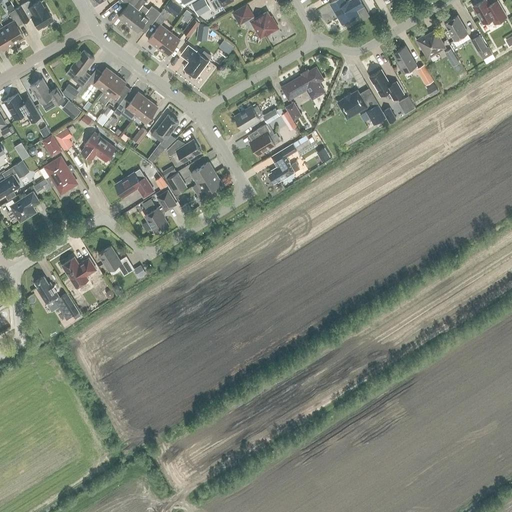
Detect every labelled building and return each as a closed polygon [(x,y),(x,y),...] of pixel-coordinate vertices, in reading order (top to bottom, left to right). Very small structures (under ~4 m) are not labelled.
[(118,17),(128,24),(139,10),(133,6),(137,0),(119,0),(127,6),(118,17)] [(170,12),(175,16),(182,7),(172,0),(169,0),(164,7),(171,12),(170,12)] [(196,12),(208,5),(205,0),(199,0),(192,5),(196,12)] [(211,0),(210,1),(216,10),(222,6),(223,7),(234,0),(211,0)] [(364,6),(360,0),(349,0),(346,2),(344,0),(335,0),(330,3),(342,23),(359,14),(357,10),(364,6)] [(494,23),(507,16),(497,0),(489,5),(486,0),(483,0),(473,6),(483,23),(491,18),(494,23)] [(28,18),(31,17),(38,28),(41,26),(42,27),(53,20),(45,7),(44,8),(40,1),(33,5),(30,2),(28,1),(14,9),(23,23),(29,19),(28,18)] [(11,4),(6,7),(9,12),(14,9),(11,4)] [(139,10),(128,24),(137,31),(145,21),(151,25),(161,12),(152,5),(149,9),(143,4),(139,10)] [(261,37),(271,30),(272,32),(279,28),(275,21),(273,22),(267,12),(255,19),(253,16),(247,4),(233,12),(240,23),(244,21),(248,27),(252,28),(254,26),(261,37)] [(13,44),(24,38),(17,26),(23,23),(14,9),(9,12),(8,13),(13,21),(3,27),(13,44)] [(455,40),(468,32),(458,15),(445,23),(455,40)] [(190,36),(200,22),(193,17),(183,31),(190,36)] [(158,47),(170,31),(160,24),(149,40),(158,47)] [(208,35),(209,26),(198,24),(197,34),(208,35)] [(0,46),(2,50),(13,44),(3,27),(0,28),(0,46)] [(428,58),(437,53),(436,52),(445,47),(435,30),(424,36),(424,35),(416,39),(428,58)] [(180,39),(170,31),(158,47),(168,55),(180,39)] [(479,34),(471,39),(479,52),(483,59),(484,59),(489,55),(492,53),(488,45),(486,46),(479,34)] [(224,39),(219,46),(229,54),(234,47),(224,39)] [(460,58),(467,55),(460,40),(453,43),(460,58)] [(189,61),(184,68),(196,77),(209,60),(208,59),(211,55),(204,50),(201,54),(197,51),(188,45),(181,54),(189,61)] [(405,46),(393,53),(399,63),(398,64),(403,73),(416,65),(405,46)] [(451,49),(445,52),(449,60),(455,56),(451,49)] [(91,75),(85,71),(94,59),(84,50),(71,66),(79,72),(74,79),(82,86),(91,75)] [(209,67),(206,71),(211,75),(218,65),(211,60),(207,65),(209,67)] [(427,84),(433,80),(424,65),(418,68),(427,84)] [(116,75),(106,68),(98,79),(92,74),(77,94),(85,99),(96,85),(104,91),(116,75)] [(313,96),(309,98),(310,99),(323,91),(325,94),(318,81),(325,77),(325,76),(322,78),(316,68),(309,73),(306,68),(305,68),(308,73),(283,87),(291,100),(290,97),(307,87),(313,96)] [(394,99),(404,93),(397,81),(391,85),(382,69),(369,76),(381,95),(389,91),(394,99)] [(126,83),(116,75),(104,91),(120,103),(125,97),(119,92),(126,83)] [(43,78),(31,85),(41,103),(50,97),(55,105),(64,100),(57,88),(50,91),(43,78)] [(74,98),(80,88),(68,82),(63,92),(74,98)] [(358,91),(338,102),(347,117),(366,106),(368,110),(369,110),(376,122),(386,117),(378,104),(369,88),(359,93),(358,91)] [(126,108),(136,115),(148,99),(138,92),(130,103),(124,99),(114,112),(120,116),(126,108)] [(41,117),(28,96),(22,100),(18,93),(2,102),(3,103),(4,102),(14,119),(13,120),(13,121),(26,113),(32,122),(41,117)] [(146,123),(158,107),(148,99),(136,115),(146,123)] [(81,111),(68,100),(61,108),(74,119),(81,111)] [(294,118),(303,113),(303,112),(300,114),(292,101),(292,102),(293,104),(287,107),(294,118)] [(260,119),(258,117),(263,114),(257,105),(253,108),(251,106),(234,116),(243,130),(260,119)] [(267,122),(280,115),(279,115),(284,112),(281,107),(277,110),(275,107),(263,115),(267,122)] [(390,107),(383,111),(390,122),(396,118),(390,107)] [(83,118),(89,122),(92,117),(86,113),(83,118)] [(97,121),(103,125),(108,118),(103,113),(97,121)] [(156,128),(151,134),(152,134),(152,133),(162,140),(161,141),(159,143),(153,151),(159,155),(166,148),(176,138),(171,135),(170,134),(179,123),(168,114),(157,129),(156,128)] [(257,154),(274,144),(270,136),(274,134),(268,123),(257,129),(261,136),(250,143),(257,154)] [(50,132),(47,125),(42,128),(45,134),(50,132)] [(67,127),(65,125),(54,133),(64,150),(73,144),(69,138),(73,135),(68,127),(67,127)] [(147,131),(141,127),(133,138),(139,143),(147,131)] [(12,134),(9,129),(2,133),(5,138),(12,134)] [(85,145),(86,146),(81,152),(91,159),(96,153),(106,161),(116,148),(95,132),(85,145)] [(279,181),(295,171),(300,168),(296,162),(291,165),(286,157),(297,150),(297,151),(311,143),(306,135),(281,151),(271,156),(275,163),(276,163),(278,162),(280,165),(272,170),(273,171),(269,173),(275,182),(278,180),(279,181)] [(52,136),(44,141),(53,154),(60,150),(52,136)] [(184,162),(201,151),(194,139),(182,146),(177,140),(167,150),(170,155),(177,151),(184,162)] [(324,160),(331,155),(326,146),(318,151),(324,160)] [(60,159),(47,167),(52,174),(45,178),(51,187),(57,183),(62,190),(75,182),(60,159)] [(19,176),(29,170),(22,160),(13,166),(19,176)] [(192,172),(199,182),(214,173),(208,162),(192,172)] [(171,173),(167,168),(162,171),(166,176),(171,173)] [(167,179),(176,194),(188,186),(178,171),(167,179)] [(125,196),(138,188),(144,197),(154,190),(145,177),(140,180),(134,172),(117,183),(125,196)] [(221,183),(214,173),(199,182),(202,188),(197,191),(200,196),(196,198),(200,205),(214,197),(210,190),(221,183)] [(0,182),(0,197),(5,194),(8,199),(15,195),(13,191),(20,186),(13,174),(0,182)] [(160,189),(167,184),(162,176),(155,180),(160,189)] [(37,192),(42,189),(41,186),(38,183),(33,186),(36,190),(37,192)] [(33,191),(10,206),(13,209),(9,212),(14,220),(18,218),(20,222),(37,212),(33,206),(40,201),(33,191)] [(161,212),(165,210),(166,210),(176,204),(168,191),(157,197),(163,205),(158,208),(145,216),(156,233),(169,225),(161,212)] [(151,198),(142,203),(146,209),(154,204),(151,198)] [(192,210),(188,204),(182,208),(185,214),(192,210)] [(134,269),(126,256),(120,260),(111,246),(98,254),(109,271),(118,265),(124,275),(134,269)] [(75,257),(62,265),(76,287),(89,279),(86,276),(97,269),(89,257),(79,264),(75,257)] [(135,267),(140,276),(147,272),(142,263),(135,267)] [(54,299),(59,296),(50,282),(49,283),(44,276),(35,282),(38,287),(37,288),(47,304),(54,299)] [(60,298),(59,296),(54,299),(56,300),(55,301),(58,300),(69,317),(68,317),(69,318),(73,315),(76,318),(81,315),(67,293),(60,298)]
